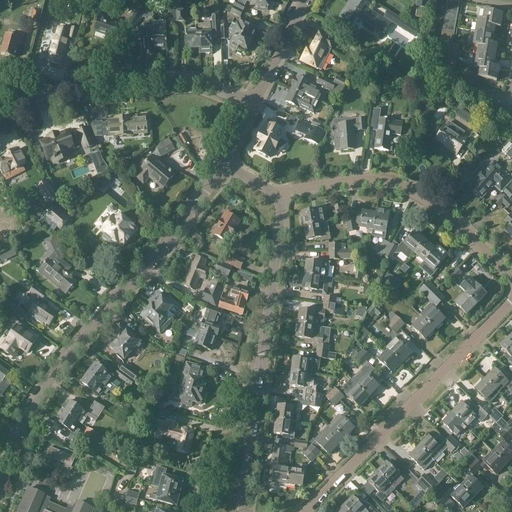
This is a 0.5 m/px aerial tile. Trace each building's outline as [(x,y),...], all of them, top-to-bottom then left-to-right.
[(268,10),(268,0),(246,0),(246,2),(251,3),(251,6),(258,6),(258,9),(268,10)] [(354,0),(350,0),(340,17),(352,25),(357,18),(384,35),(391,25),(363,7),(364,6),(354,0)] [(448,0),(447,6),(458,8),(459,2),(448,0)] [(235,1),(232,6),(243,12),(245,6),(235,1)] [(83,9),(76,3),(72,8),(78,14),(83,9)] [(232,6),(232,7),(230,12),(240,17),(243,12),(232,6)] [(447,6),(445,12),(457,15),(458,8),(447,6)] [(495,27),(500,28),(503,14),(490,12),(491,8),(486,7),(485,11),(484,11),(482,20),(489,21),(488,26),(495,27)] [(94,31),(115,38),(120,22),(112,20),(114,14),(99,9),(95,21),(97,22),(94,31)] [(144,13),(138,9),(126,25),(132,29),(144,13)] [(142,18),(153,18),(152,9),(148,10),(142,17),(142,18)] [(171,9),(171,22),(184,21),(183,11),(176,11),(176,9),(171,9)] [(40,12),(34,10),(30,22),(37,24),(40,12)] [(445,12),(444,18),(456,21),(457,15),(445,12)] [(197,25),(198,30),(199,49),(200,54),(212,53),(211,36),(213,36),(212,37),(220,37),(218,13),(211,13),(212,24),(210,25),(210,24),(197,25)] [(391,22),(405,32),(415,38),(419,32),(410,25),(395,16),(391,22)] [(443,25),(455,27),(456,21),(444,18),(443,25)] [(229,30),(252,41),(257,31),(240,22),(234,19),(232,24),(229,30)] [(477,19),(475,32),(494,35),(495,27),(488,26),(489,21),(482,20),(477,19)] [(153,27),(152,27),(154,51),(160,51),(164,51),(164,50),(167,50),(166,35),(166,26),(165,26),(165,21),(153,22),(153,27)] [(443,25),(442,31),(454,33),(455,27),(443,25)] [(227,26),(220,27),(221,41),(227,40),(227,39),(233,39),(231,43),(229,47),(237,51),(237,50),(245,53),(246,51),(247,51),(252,41),(229,30),(227,29),(227,26)] [(154,56),(154,51),(152,27),(137,28),(134,32),(135,36),(135,38),(138,38),(139,45),(141,44),(142,57),(154,56)] [(191,50),(199,49),(198,30),(191,31),(191,27),(186,28),(187,49),(191,49),(191,50)] [(68,39),(65,38),(67,31),(56,28),(56,29),(54,29),(53,30),(52,31),(52,33),(53,35),(54,35),(54,36),(55,36),(48,62),(61,65),(68,39)] [(78,30),(71,28),(68,38),(75,40),(78,30)] [(454,33),(442,31),(441,37),(453,39),(454,33)] [(311,47),(329,55),(331,51),(326,48),(332,50),(336,41),(330,39),(331,37),(318,32),(311,47)] [(472,46),(478,47),(478,46),(485,48),(486,43),(492,45),(493,44),(494,35),(475,32),(472,46)] [(0,56),(0,59),(13,63),(17,49),(19,49),(22,36),(6,33),(5,36),(0,34),(0,48),(2,49),(0,56)] [(478,47),(476,55),(495,58),(497,49),(498,45),(493,44),(492,45),(486,43),(485,48),(478,46),(478,47)] [(362,51),(354,44),(350,48),(358,56),(362,51)] [(447,44),(446,50),(458,52),(459,46),(452,44),(452,45),(447,44)] [(301,61),(316,68),(316,69),(321,71),(329,55),(311,47),(309,51),(306,49),(301,61)] [(377,53),(373,51),(370,56),(377,61),(390,69),(397,59),(384,50),(384,51),(380,48),(377,53)] [(446,50),(445,56),(457,58),(458,52),(446,50)] [(494,67),(495,58),(476,55),(474,69),(479,69),(486,70),(487,66),(494,67)] [(457,58),(445,56),(444,62),(456,64),(457,58)] [(444,62),(443,68),(455,70),(456,64),(444,62)] [(473,77),(478,78),(497,81),(498,72),(499,68),(494,67),(487,66),(486,70),(479,69),(474,69),(473,77)] [(455,70),(443,68),(442,74),(453,76),(455,70)] [(453,76),(442,74),(441,80),(452,82),(453,76)] [(293,85),(291,89),(319,102),(325,91),(324,91),(326,87),(332,90),(335,84),(333,83),(323,78),(320,84),(318,88),(308,83),(309,83),(297,77),(296,79),(294,78),(291,84),(293,85)] [(346,82),(336,78),(333,83),(335,84),(341,87),(343,88),(346,82)] [(291,89),(285,101),(297,107),(298,106),(314,113),(319,102),(291,89)] [(295,118),(289,115),(286,121),(292,123),(295,118)] [(108,120),(109,128),(110,136),(110,137),(117,136),(117,137),(131,136),(147,135),(146,129),(145,117),(129,119),(129,117),(115,118),(115,120),(108,120)] [(353,129),(357,129),(358,132),(366,131),(365,118),(357,119),(357,123),(353,124),(353,123),(339,124),(341,150),(355,149),(353,129)] [(377,131),(375,149),(392,152),(393,144),(389,143),(390,135),(400,136),(402,122),(381,119),(373,118),(371,130),(377,131)] [(477,126),(472,133),(480,138),(487,127),(486,127),(488,124),(482,120),(480,123),(479,122),(478,124),(478,125),(477,126)] [(90,123),(95,138),(103,137),(102,122),(90,123)] [(258,143),(254,150),(269,158),(273,151),(274,151),(280,140),(279,139),(283,132),(280,130),(282,126),(274,122),(272,126),(269,124),(265,132),(262,130),(256,142),(258,143)] [(318,130),(319,128),(312,124),(311,127),(300,122),(296,130),(307,134),(305,140),(318,146),(324,132),(318,130)] [(461,137),(444,126),(436,138),(449,147),(448,148),(457,154),(467,139),(462,135),(461,137)] [(95,145),(88,128),(78,132),(84,149),(95,145)] [(47,160),(51,158),(55,157),(57,163),(64,160),(71,157),(69,152),(78,148),(73,134),(68,136),(67,134),(58,137),(57,134),(48,138),(49,140),(40,144),(47,160)] [(177,147),(178,147),(181,145),(182,145),(178,138),(173,141),(177,147)] [(156,150),(160,158),(161,158),(174,150),(168,140),(155,147),(156,150)] [(511,158),(511,144),(510,143),(502,152),(511,160),(511,158)] [(0,159),(0,170),(6,182),(25,172),(22,166),(26,165),(19,150),(12,153),(10,152),(7,154),(7,156),(0,159)] [(160,158),(156,150),(152,156),(141,169),(143,171),(137,178),(143,183),(149,176),(163,188),(173,176),(157,162),(158,160),(160,158)] [(118,166),(115,161),(106,166),(109,171),(118,166)] [(477,198),(479,196),(481,197),(494,183),(497,186),(503,192),(511,182),(511,181),(511,182),(511,181),(511,170),(508,171),(507,175),(506,176),(505,177),(504,175),(505,173),(493,162),(485,171),(480,167),(470,178),(475,182),(469,189),(472,191),(471,192),(477,198)] [(111,178),(114,180),(112,183),(119,188),(123,182),(114,174),(111,178)] [(40,192),(49,207),(59,200),(50,186),(40,192)] [(509,199),(511,196),(511,192),(507,188),(503,193),(509,199)] [(511,203),(503,194),(494,203),(499,208),(502,204),(507,209),(511,203)] [(41,212),(52,233),(57,227),(60,230),(68,220),(51,206),(41,212)] [(302,228),(304,227),(319,225),(324,224),(324,223),(327,223),(324,206),(309,209),(309,212),(302,213),(303,218),(300,218),(302,228)] [(344,219),(341,207),(334,209),(338,221),(344,219)] [(354,218),(345,220),(348,233),(357,232),(356,227),(367,229),(367,234),(372,235),(373,230),(376,210),(376,211),(371,210),(370,214),(362,212),(362,213),(358,212),(357,219),(354,219),(354,218)] [(379,234),(385,235),(386,228),(390,229),(390,223),(387,222),(389,212),(376,210),(373,230),(380,231),(379,234)] [(216,227),(212,235),(227,244),(232,236),(231,236),(235,229),(236,230),(241,221),(225,212),(220,220),(221,221),(217,227),(216,227)] [(41,214),(35,217),(38,223),(44,220),(41,214)] [(95,225),(105,233),(101,237),(114,248),(118,244),(123,247),(138,229),(119,214),(116,218),(113,215),(107,222),(101,217),(95,225)] [(307,241),(316,240),(316,242),(327,240),(330,240),(328,231),(325,231),(326,232),(321,232),(319,225),(304,227),(307,241)] [(401,251),(409,258),(414,253),(425,240),(415,232),(405,244),(403,242),(403,243),(399,247),(402,250),(401,251)] [(66,274),(71,268),(62,260),(64,258),(53,236),(44,241),(49,251),(42,259),(46,262),(38,271),(62,292),(65,289),(68,292),(76,283),(66,274)] [(419,257),(424,261),(434,249),(425,240),(414,253),(419,257)] [(383,241),(375,255),(381,259),(382,257),(383,257),(390,245),(383,241)] [(383,257),(390,261),(397,249),(396,248),(398,247),(399,246),(393,241),(391,245),(390,245),(383,257)] [(434,249),(424,261),(430,267),(429,268),(433,272),(448,254),(438,245),(434,249)] [(13,248),(7,251),(11,258),(17,256),(13,248)] [(353,250),(345,250),(345,251),(341,252),(329,251),(328,260),(341,261),(341,260),(353,260),(353,250)] [(230,254),(225,264),(232,267),(240,270),(244,261),(230,254)] [(194,290),(199,279),(205,281),(210,270),(204,266),(206,260),(197,256),(184,285),(194,290)] [(306,262),(305,276),(328,279),(329,271),(330,263),(327,262),(316,261),(316,263),(306,262)] [(227,278),(232,267),(225,264),(221,262),(215,273),(227,278)] [(409,269),(404,265),(400,270),(405,274),(409,269)] [(462,274),(457,268),(448,277),(453,283),(462,274)] [(317,294),(327,295),(328,287),(329,279),(328,279),(305,276),(303,290),(317,292),(317,294)] [(459,288),(462,291),(476,304),(486,294),(475,283),(475,284),(469,278),(459,288)] [(404,282),(397,279),(391,285),(397,290),(404,282)] [(419,291),(426,298),(432,293),(435,289),(428,282),(419,291)] [(372,296),(374,287),(364,285),(362,294),(372,296)] [(29,293),(33,295),(25,307),(49,324),(56,315),(39,302),(41,300),(42,300),(46,295),(34,286),(29,293)] [(230,296),(236,297),(234,303),(221,299),(218,307),(242,314),(249,292),(232,287),(230,296)] [(202,303),(216,307),(221,291),(211,288),(209,295),(205,294),(202,303)] [(435,289),(432,293),(441,302),(445,298),(435,289)] [(466,314),(476,304),(462,291),(462,292),(465,294),(456,303),(466,314)] [(426,298),(436,308),(441,302),(432,293),(426,298)] [(151,305),(150,306),(166,320),(171,322),(172,322),(174,320),(174,319),(175,318),(168,312),(172,307),(173,306),(172,302),(169,300),(164,299),(158,294),(150,303),(151,305)] [(324,297),(323,303),(341,306),(341,299),(336,299),(324,297)] [(300,310),(298,324),(313,326),(323,327),(324,320),(325,314),(344,317),(346,306),(341,306),(323,303),(322,311),(310,309),(309,311),(300,310)] [(426,309),(420,315),(421,316),(423,319),(424,318),(435,329),(444,319),(434,309),(435,308),(431,304),(426,308),(426,309)] [(150,306),(141,316),(160,333),(171,322),(166,320),(150,306)] [(215,338),(216,339),(219,340),(222,332),(219,331),(221,326),(218,325),(222,313),(208,307),(203,320),(201,326),(199,332),(215,338)] [(15,316),(23,322),(27,317),(19,311),(15,316)] [(388,317),(391,320),(400,329),(404,325),(392,313),(388,317)] [(425,339),(435,329),(424,318),(423,319),(421,316),(411,326),(425,339)] [(24,323),(14,317),(10,322),(20,329),(24,323)] [(198,320),(190,317),(187,326),(184,334),(192,337),(198,320)] [(396,334),(400,329),(391,320),(387,325),(396,334)] [(318,346),(328,347),(331,329),(323,328),(323,327),(313,326),(298,324),(296,338),(305,339),(305,343),(318,344),(318,346)] [(7,341),(11,344),(18,349),(20,347),(28,352),(36,341),(21,330),(20,332),(11,326),(6,334),(10,337),(7,341)] [(142,343),(125,328),(109,346),(112,349),(111,350),(124,361),(134,350),(137,353),(144,346),(141,343),(142,343)] [(194,345),(196,345),(197,348),(200,349),(202,347),(211,351),(215,338),(199,332),(194,345)] [(500,347),(511,357),(507,361),(511,365),(511,339),(509,337),(500,347)] [(396,347),(391,352),(402,363),(412,353),(398,340),(393,344),(396,347)] [(328,347),(318,346),(317,345),(316,352),(328,353),(329,347),(328,347)] [(189,350),(179,346),(176,355),(186,358),(189,350)] [(381,363),(392,373),(402,363),(391,352),(390,353),(387,349),(377,360),(381,363)] [(362,350),(358,354),(367,363),(371,359),(362,350)] [(336,355),(328,353),(316,352),(315,358),(335,361),(336,355)] [(363,368),(367,363),(358,354),(354,359),(363,368)] [(173,361),(182,363),(183,358),(176,355),(173,361)] [(303,360),(294,359),(292,373),(306,374),(307,368),(319,370),(321,360),(303,357),(303,360)] [(88,373),(87,374),(109,391),(113,394),(117,389),(109,383),(113,378),(95,364),(88,373)] [(139,376),(124,365),(120,370),(135,381),(139,376)] [(9,374),(0,367),(0,395),(1,397),(11,383),(6,379),(9,374)] [(485,379),(499,393),(505,387),(511,392),(511,391),(511,375),(509,373),(504,378),(494,369),(485,379)] [(131,387),(135,381),(120,370),(119,371),(118,370),(115,375),(131,387)] [(305,382),(306,374),(292,373),(290,386),(299,388),(298,390),(315,392),(316,384),(305,382)] [(98,397),(102,392),(106,395),(109,391),(87,374),(80,383),(98,397)] [(368,376),(358,386),(369,397),(378,387),(371,380),(373,378),(370,374),(368,376)] [(185,389),(203,394),(206,383),(202,382),(202,379),(183,375),(180,387),(185,389)] [(174,385),(172,385),(174,377),(167,376),(162,389),(162,390),(160,394),(165,395),(166,391),(172,392),(174,385)] [(485,379),(475,389),(490,404),(499,394),(499,393),(485,379)] [(348,397),(359,407),(369,397),(358,386),(357,387),(350,380),(340,390),(348,397)] [(185,389),(182,400),(200,405),(203,394),(185,389)] [(335,389),(331,393),(340,402),(344,398),(335,389)] [(340,402),(331,393),(326,398),(335,407),(340,402)] [(97,400),(93,405),(103,411),(106,406),(97,400)] [(169,412),(171,403),(167,402),(159,400),(157,406),(155,405),(154,408),(169,412)] [(68,401),(62,411),(78,422),(78,423),(82,425),(87,417),(89,418),(96,422),(103,411),(93,405),(87,414),(68,401)] [(461,403),(452,413),(468,429),(477,419),(472,413),(469,410),(470,409),(464,403),(463,404),(461,403)] [(483,403),(479,408),(488,417),(496,425),(497,424),(501,420),(493,412),(483,403)] [(278,406),(276,420),(296,423),(300,424),(302,406),(287,405),(287,408),(278,406)] [(475,412),(484,421),(488,417),(479,408),(475,412)] [(167,412),(154,409),(149,422),(153,423),(154,419),(156,419),(157,417),(165,419),(167,412)] [(78,422),(62,411),(55,421),(73,433),(72,434),(84,442),(103,454),(110,443),(88,428),(84,434),(75,428),(78,422)] [(453,433),(457,437),(462,432),(465,435),(470,431),(467,429),(468,429),(452,413),(442,423),(453,433)] [(326,428),(329,431),(341,443),(354,430),(339,415),(326,428)] [(511,430),(509,427),(509,426),(501,419),(501,420),(497,424),(510,437),(511,435),(511,430)] [(181,432),(173,429),(175,422),(167,420),(166,423),(156,420),(153,433),(151,432),(149,437),(160,440),(161,435),(176,439),(179,443),(176,452),(187,455),(194,432),(182,429),(181,432)] [(284,435),(283,438),(296,439),(296,434),(295,434),(296,423),(276,420),(274,434),(284,435)] [(499,437),(499,436),(505,442),(510,437),(497,424),(496,425),(492,430),(499,437)] [(307,449),(307,450),(316,458),(320,454),(317,451),(320,448),(328,456),(341,443),(329,431),(326,428),(314,441),(309,436),(307,443),(308,443),(307,449)] [(428,437),(418,447),(433,461),(434,462),(446,450),(450,454),(455,449),(446,440),(445,441),(439,435),(435,439),(441,446),(439,448),(428,437)] [(450,436),(446,440),(455,449),(457,451),(461,447),(450,436)] [(294,448),(307,449),(308,443),(307,443),(295,441),(294,448)] [(511,452),(503,444),(493,453),(505,465),(511,457),(511,452)] [(279,484),(287,485),(289,470),(283,469),(285,453),(291,454),(291,448),(274,445),(271,469),(274,469),(272,482),(279,483),(279,484)] [(433,461),(418,447),(410,455),(424,469),(433,461)] [(75,458),(50,448),(46,457),(71,467),(75,458)] [(459,453),(464,458),(468,453),(464,449),(459,453)] [(311,463),(316,458),(307,450),(302,454),(311,463)] [(483,467),(481,464),(469,453),(464,458),(468,463),(478,472),(482,468),(483,467)] [(483,467),(482,468),(486,473),(490,469),(495,475),(505,465),(493,453),(483,463),(483,462),(481,464),(483,467)] [(139,462),(133,460),(128,472),(135,474),(139,462)] [(386,462),(377,472),(395,489),(403,481),(398,476),(399,475),(386,462)] [(473,477),(478,472),(468,463),(464,467),(473,477)] [(289,470),(287,485),(295,487),(295,486),(302,487),(304,473),(306,473),(306,467),(297,466),(297,471),(289,470)] [(385,500),(395,489),(377,472),(366,482),(379,495),(380,495),(385,500)] [(161,481),(159,489),(181,494),(184,482),(156,474),(154,479),(161,481)] [(470,477),(460,487),(472,498),(482,488),(470,477)] [(425,478),(420,482),(429,491),(434,487),(425,478)] [(416,487),(422,493),(419,495),(424,500),(431,493),(429,491),(420,482),(416,487)] [(462,508),(472,498),(460,487),(458,484),(452,490),(455,493),(451,497),(462,508)] [(44,495),(28,488),(17,511),(91,511),(93,509),(77,502),(72,511),(71,511),(43,499),(44,495)] [(432,492),(437,497),(445,505),(450,500),(441,491),(440,492),(436,488),(432,492)] [(157,496),(150,494),(149,499),(178,507),(181,494),(159,489),(157,496)] [(127,491),(125,497),(137,500),(139,494),(127,491)] [(137,500),(125,497),(124,503),(136,506),(137,500)] [(432,502),(440,510),(445,505),(437,497),(432,502)] [(353,498),(343,508),(347,511),(373,511),(367,505),(364,509),(353,498)] [(378,507),(382,511),(390,511),(391,511),(382,503),(378,507)]
